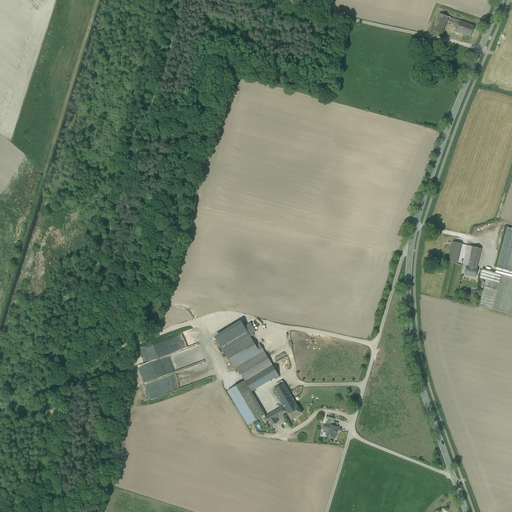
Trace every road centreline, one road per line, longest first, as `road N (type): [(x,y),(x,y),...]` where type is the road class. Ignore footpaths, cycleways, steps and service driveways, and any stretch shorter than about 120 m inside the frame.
road 1 (secondary): [(501,0),(445,134),(414,226),(407,278),(412,353),(465,511)]
road 2 (track): [(44,511),(58,401),(178,0)]
road 3 (track): [(0,312),(96,0)]
road 4 (track): [(376,345),(213,315),(66,376)]
road 5 (track): [(326,511),(410,250)]
road 6 (track): [(272,0),(487,52)]
